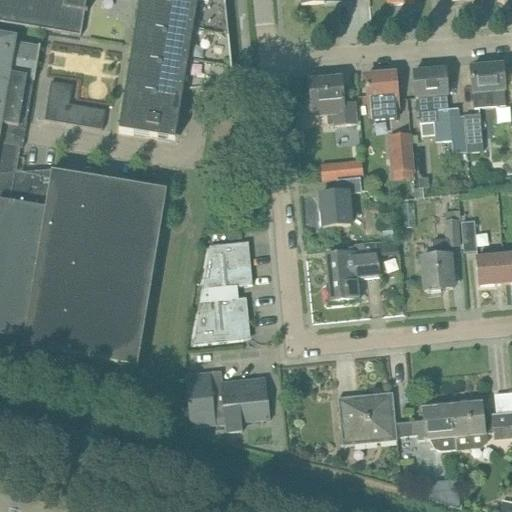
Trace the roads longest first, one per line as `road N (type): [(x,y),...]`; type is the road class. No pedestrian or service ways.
road 1 (unclassified): [(293,325),(267,63)]
road 2 (unclassified): [(267,63),(511,42)]
road 3 (unclassified): [(293,325),(299,343),(318,346),(511,326)]
road 4 (unclassified): [(199,511),(0,457)]
